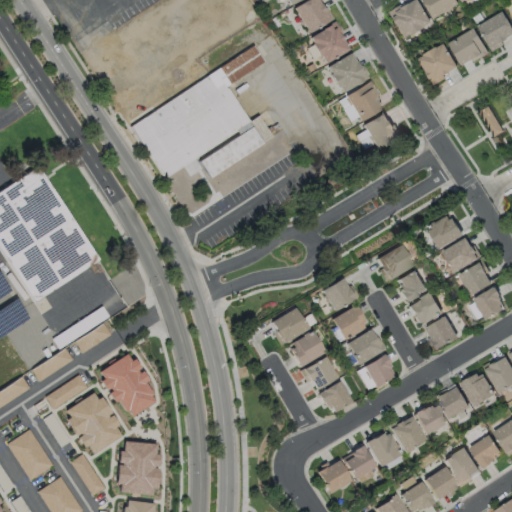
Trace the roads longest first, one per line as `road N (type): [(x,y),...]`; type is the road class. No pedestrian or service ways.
road 1 (secondary): [(199,301),(168,229),(23,0)]
road 2 (secondary): [(0,20),(135,233),(168,304)]
road 3 (residential): [(511,256),(356,0)]
road 4 (residential): [(294,461),(303,444),(511,321)]
road 5 (residential): [(199,301),(249,280),(294,273),(385,209)]
road 6 (secondary): [(168,304),(188,372),(196,511)]
road 7 (residential): [(372,190),(307,232),(192,279)]
road 8 (secondary): [(227,511),(229,444),(218,369)]
